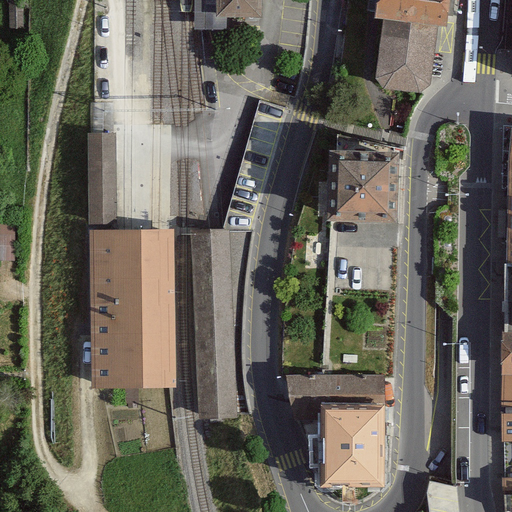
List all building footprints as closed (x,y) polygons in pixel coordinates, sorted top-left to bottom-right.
[(21,0),(9,0),(9,27),(22,27),(21,0)] [(216,0),(196,0),(197,30),(210,30),(226,30),(226,16),(217,16),(216,0)] [(216,0),(217,16),(226,16),(261,16),(261,0),(216,0)] [(447,0),(378,0),(376,18),(384,19),(376,78),(386,87),(420,90),(429,84),(444,25),(447,0)] [(89,134),(89,221),(115,221),(115,134),(89,134)] [(397,152),(330,151),(328,220),(396,221),(397,152)] [(13,223),(0,223),(0,258),(13,259),(13,223)] [(91,230),(91,386),(173,386),(173,229),(156,230),(129,230),(115,230),(91,230)] [(211,231),(193,232),(201,418),(236,416),(228,230),(223,231),(211,231)] [(511,333),(504,333),(503,374),(511,374),(511,333)] [(503,404),(511,404),(511,374),(503,374),(503,404)] [(383,377),(289,377),(296,417),(321,417),(321,481),(383,481),(383,377)] [(511,441),(511,404),(503,404),(504,441),(511,441)]
